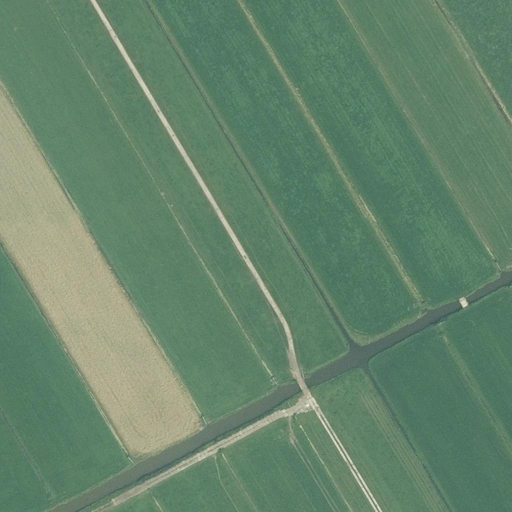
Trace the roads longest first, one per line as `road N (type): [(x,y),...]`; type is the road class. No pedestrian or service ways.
road 1 (track): [(296,369),(284,320),(94,0)]
road 2 (track): [(377,511),(311,401),(95,511)]
